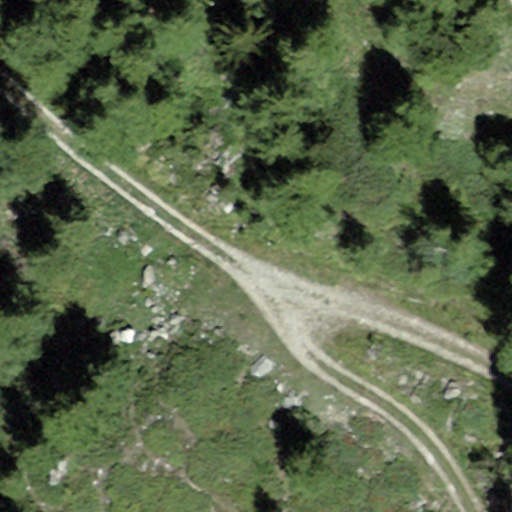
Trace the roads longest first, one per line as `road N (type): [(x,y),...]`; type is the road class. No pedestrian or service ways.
road 1 (track): [(256,277),(294,338),(338,380),(416,430),(464,511)]
road 2 (track): [(0,92),(34,128),(163,227),(256,277)]
road 3 (track): [(256,277),(511,368)]
